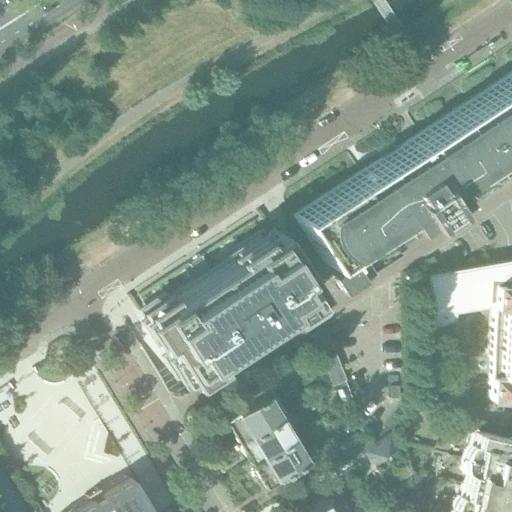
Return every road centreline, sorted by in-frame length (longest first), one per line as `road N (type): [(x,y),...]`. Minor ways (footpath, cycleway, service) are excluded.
road 1 (residential): [(511,19),(81,299)]
road 2 (residential): [(81,299),(209,511)]
